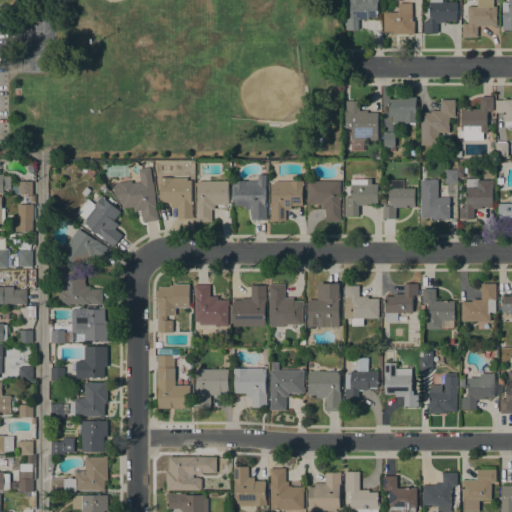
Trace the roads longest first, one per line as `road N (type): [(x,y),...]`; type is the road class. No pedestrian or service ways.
road 1 (residential): [(511,444),(138,447)]
road 2 (residential): [(511,253),(144,257)]
road 3 (residential): [(137,511),(136,274),(144,257)]
road 4 (residential): [(511,66),(357,66)]
